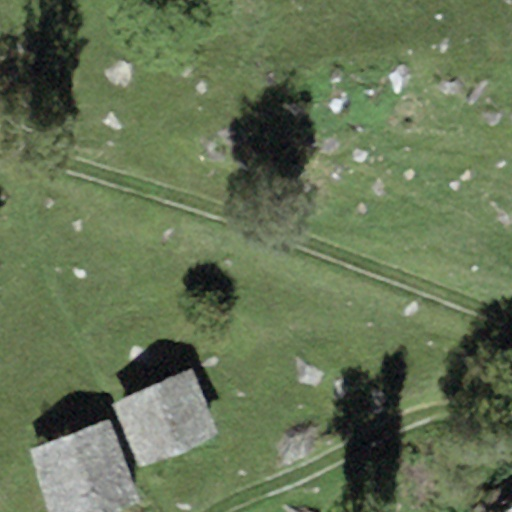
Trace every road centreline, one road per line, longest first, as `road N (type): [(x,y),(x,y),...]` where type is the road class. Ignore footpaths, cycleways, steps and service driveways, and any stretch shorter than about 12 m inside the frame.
road 1 (track): [(0,136),(227,209),(511,318)]
road 2 (track): [(511,437),(437,406),(231,511)]
